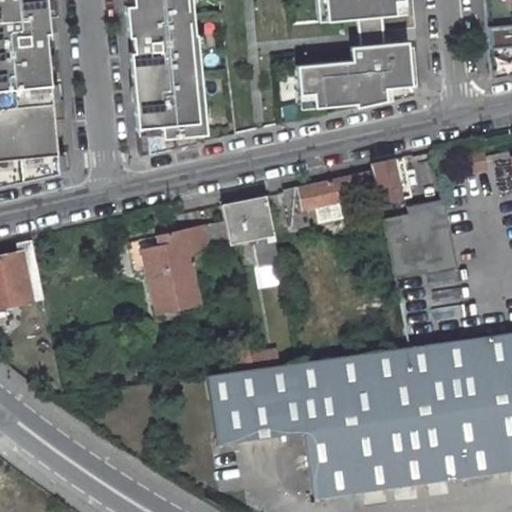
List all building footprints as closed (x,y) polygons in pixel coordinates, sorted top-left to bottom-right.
[(53,0),(0,0),(0,185),(57,173),(45,49),(53,49),(50,17),(55,16),(53,0)] [(131,0),(132,6),(124,7),(127,38),(131,37),(133,52),(135,67),(131,67),(136,136),(145,135),(147,154),(178,147),(177,137),(202,135),(205,135),(190,0),(131,0)] [(350,62),(295,66),(298,95),(312,94),(313,108),(354,104),(354,108),(412,96),(407,42),(385,44),(382,16),(394,15),(393,1),(399,0),(314,0),(317,22),(356,19),(358,47),(349,48),(350,62)] [(399,0),(393,1),(394,15),(404,14),(402,0),(399,0)] [(511,0),(482,0),(489,80),(511,74),(511,23),(511,12),(511,11),(511,0)] [(312,94),(298,95),(299,109),(313,108),(312,94)] [(202,135),(177,137),(178,147),(202,141),(202,135)] [(390,160),(370,164),(372,174),(378,204),(398,201),(390,160)] [(372,174),(282,192),(290,229),(379,209),(378,204),(372,174)] [(263,197),(218,207),(227,250),(252,245),(258,274),(278,270),(272,240),(263,197)] [(409,214),(381,220),(393,279),(460,268),(444,199),(408,207),(409,214)] [(150,316),(195,307),(190,279),(209,276),(199,228),(122,244),(129,274),(141,271),(150,316)] [(19,303),(42,299),(29,237),(17,240),(18,251),(0,254),(0,307),(6,306),(10,329),(23,327),(19,303)] [(282,289),(278,270),(259,274),(263,293),(282,289)] [(95,324),(121,317),(110,278),(85,285),(95,324)] [(235,371),(206,375),(216,445),(303,433),(312,499),(511,470),(511,331),(252,368),(235,371)] [(228,339),(235,371),(252,368),(245,335),(228,339)] [(255,361),(280,359),(279,348),(254,350),(255,361)]
